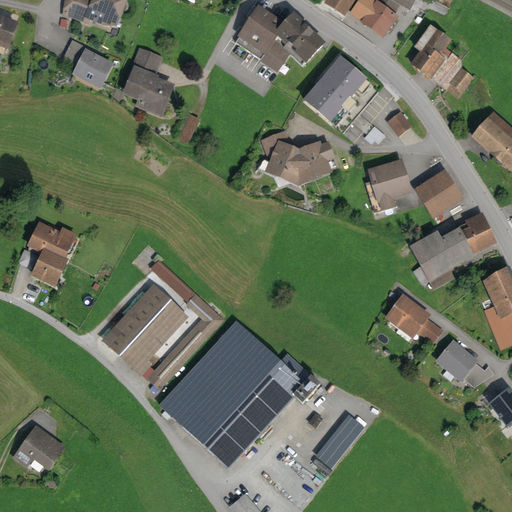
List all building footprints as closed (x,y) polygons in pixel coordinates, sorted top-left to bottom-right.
[(65,0),(63,18),(89,26),(90,22),(116,29),(126,0),(65,0)] [(325,0),(321,7),(341,20),(354,0),(325,0)] [(397,21),(369,0),(361,0),(348,18),(380,43),(397,21)] [(384,0),(407,12),(412,0),(384,0)] [(281,27),(254,7),(236,39),(264,57),(260,62),(278,74),(291,56),(304,68),(322,49),(289,16),(281,27)] [(17,28),(0,21),(0,51),(6,54),(17,28)] [(86,54),(74,43),(65,60),(77,66),(72,77),(101,91),(113,67),(86,54)] [(422,49),(408,68),(428,84),(443,64),(422,49)] [(164,60),(140,51),(123,97),(164,112),(173,87),(156,81),(164,60)] [(364,84),(340,64),(306,105),(330,124),(364,84)] [(474,81),(462,71),(449,86),(462,96),(474,81)] [(202,123),(182,112),(172,131),(191,142),(202,123)] [(401,115),(388,124),(398,138),(412,129),(401,115)] [(511,172),(511,139),(492,120),(472,140),(509,175),(511,172)] [(366,136),(375,143),(385,133),(376,125),(366,136)] [(280,136),(264,143),(271,161),(264,177),(297,189),(331,177),(327,164),(334,160),(327,143),(298,153),(291,151),(286,149),(280,136)] [(413,153),(374,163),(383,200),(423,191),(413,153)] [(471,197),(452,168),(424,185),(443,214),(471,197)] [(436,237),(409,252),(433,293),(454,281),(450,274),(472,261),(471,258),(494,245),(481,223),(459,235),(457,232),(438,242),(436,237)] [(53,235),(35,227),(24,251),(38,257),(29,277),(52,287),(74,237),(56,229),(53,235)] [(511,283),(507,272),(481,283),(497,321),(511,314),(511,283)] [(152,288),(100,344),(138,380),(150,366),(147,363),(187,321),(152,288)] [(436,315),(407,294),(390,317),(419,338),(425,331),(440,342),(449,330),(433,318),(436,315)] [(223,322),(191,295),(182,306),(199,321),(147,381),(161,393),(223,322)] [(231,327),(158,409),(225,470),(287,401),(295,409),(312,390),(301,379),(296,385),(231,327)] [(488,358),(463,339),(444,363),(469,382),(488,358)] [(511,385),(495,399),(511,419),(511,385)] [(324,397),(310,421),(319,426),(333,402),(324,397)] [(316,453),(331,467),(366,426),(350,413),(316,453)] [(35,431),(14,461),(28,471),(32,465),(48,476),(65,453),(35,431)] [(302,462),(276,487),(284,495),(297,481),(299,483),(311,472),(302,462)] [(276,511),(256,484),(238,497),(248,511),(276,511)]
